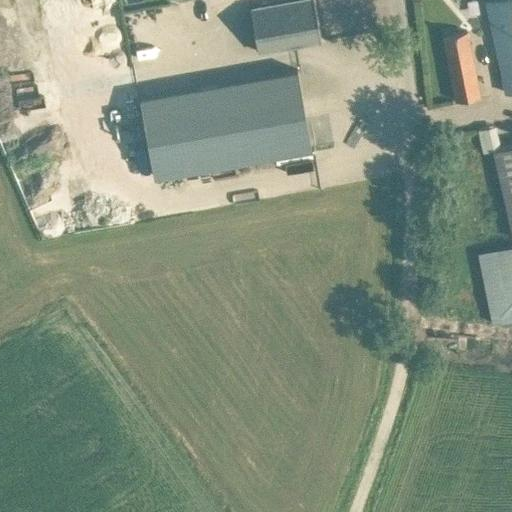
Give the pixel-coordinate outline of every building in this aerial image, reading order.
[(258,51),(321,40),(313,0),(294,0),(250,8),(258,51)] [(511,0),(491,0),(487,1),(506,92),(511,90),(511,0)] [(442,35),(455,100),(479,95),(467,30),(442,35)] [(311,148),(297,68),(139,96),(154,176),(311,148)] [(495,125),(489,127),(478,129),(484,152),(493,150),(511,232),(511,145),(501,148),(495,125)] [(491,322),(511,318),(511,243),(478,252),(491,322)]
